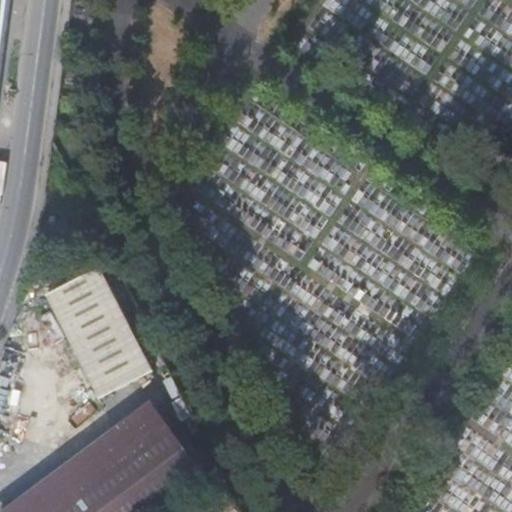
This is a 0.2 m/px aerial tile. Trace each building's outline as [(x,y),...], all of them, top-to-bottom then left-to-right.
[(0,0),(0,85),(11,0),(0,0)] [(69,228),(47,226),(46,243),(67,245),(69,228)] [(100,267),(47,295),(100,399),(154,371),(100,267)] [(143,379),(105,396),(116,419),(153,402),(143,379)] [(20,511),(165,511),(209,479),(158,409),(73,473),(20,511)]
